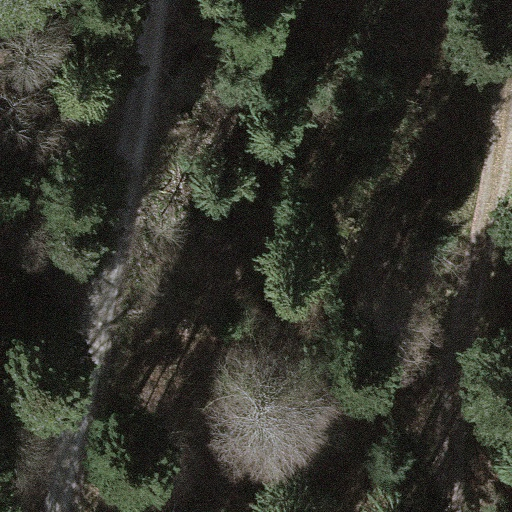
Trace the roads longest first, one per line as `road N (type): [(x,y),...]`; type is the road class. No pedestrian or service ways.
road 1 (unclassified): [(154,0),(123,222),(53,511)]
road 2 (track): [(494,0),(444,511)]
